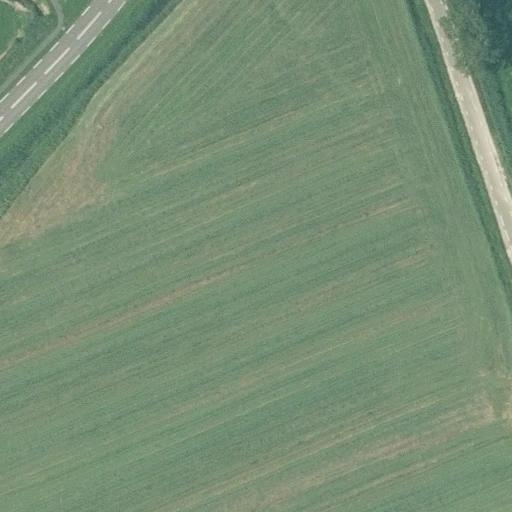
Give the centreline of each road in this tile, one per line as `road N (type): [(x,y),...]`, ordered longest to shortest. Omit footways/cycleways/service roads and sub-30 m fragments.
road 1 (unclassified): [(511,239),(432,0)]
road 2 (tertiary): [(0,122),(109,0)]
